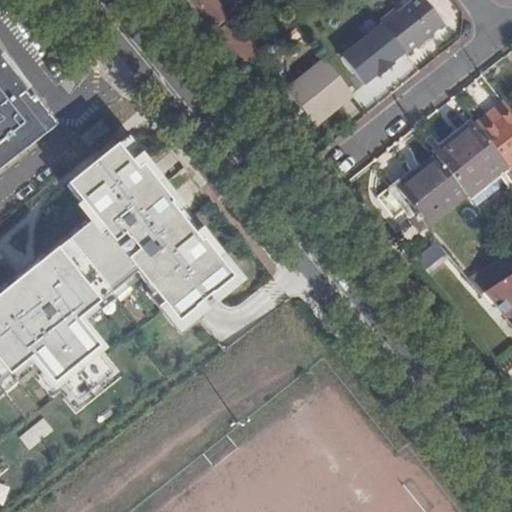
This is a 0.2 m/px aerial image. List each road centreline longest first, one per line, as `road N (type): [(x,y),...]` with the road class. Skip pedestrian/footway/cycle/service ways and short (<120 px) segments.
road 1 (residential): [(79,0),(509,511)]
road 2 (residential): [(511,483),(104,0)]
road 3 (residential): [(501,34),(318,171)]
